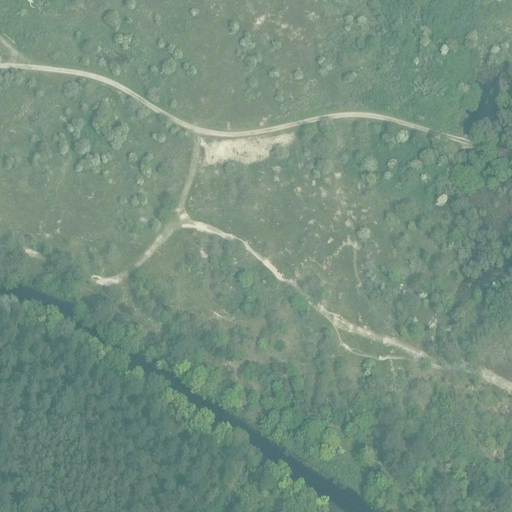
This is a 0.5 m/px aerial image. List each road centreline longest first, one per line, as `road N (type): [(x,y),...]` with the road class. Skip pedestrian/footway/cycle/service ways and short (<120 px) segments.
road 1 (track): [(511,155),(370,115),(238,135),(200,132)]
road 2 (track): [(200,132),(112,82),(0,64)]
